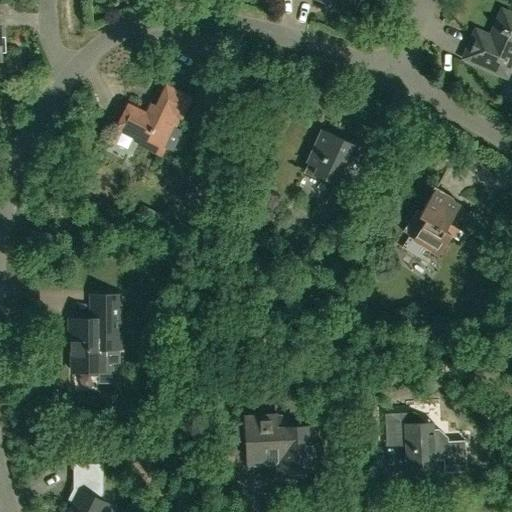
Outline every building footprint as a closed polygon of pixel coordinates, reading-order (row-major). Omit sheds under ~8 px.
[(332,0),(355,10),(358,0),(332,0)] [(511,15),(502,11),(488,44),(473,38),(465,58),(506,76),(511,61),(511,15)] [(180,115),(189,99),(167,88),(152,118),(130,107),(120,126),(142,138),(139,142),(159,152),(179,114),(180,115)] [(340,211),(354,180),(363,161),(349,154),(354,144),(323,130),(305,170),(334,184),(325,204),(340,211)] [(187,200),(191,192),(178,185),(174,194),(187,200)] [(458,239),(463,230),(449,222),(461,203),(435,187),(418,216),(424,220),(413,238),(439,254),(451,234),(458,239)] [(147,223),(153,211),(142,205),(136,218),(147,223)] [(344,243),(339,220),(327,223),(332,246),(344,243)] [(119,348),(118,294),(90,294),(91,318),(69,319),(69,338),(72,338),(72,371),(104,370),(103,348),(119,348)] [(434,446),(433,428),(414,412),(384,413),(386,441),(405,440),(407,466),(435,464),(435,456),(443,455),(444,472),(467,470),(465,440),(448,440),(448,445),(434,446)] [(319,470),(318,455),(316,425),(289,427),(289,422),(281,415),(276,415),(244,417),(247,466),(278,464),(278,473),(308,471),(319,470)] [(233,462),(238,453),(227,447),(222,455),(233,462)] [(103,511),(108,504),(99,499),(102,493),(102,464),(74,465),(74,489),(70,496),(75,498),(67,511),(103,511)]
